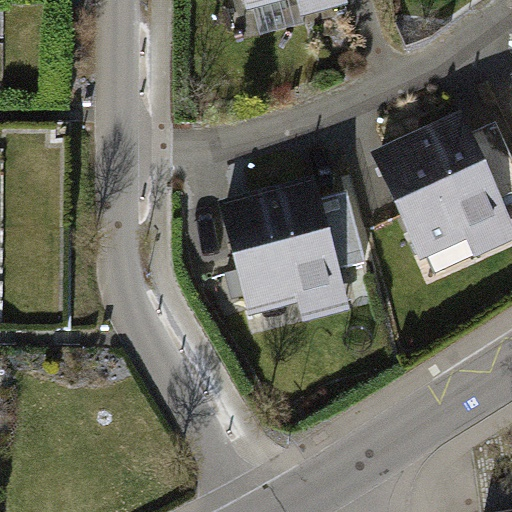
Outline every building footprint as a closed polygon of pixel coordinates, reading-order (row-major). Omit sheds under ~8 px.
[(346,0),(240,0),(244,13),(293,0),(298,0),(303,17),(348,5),(346,0)] [(511,233),(461,119),(369,159),(416,264),(468,241),(476,259),(511,242),(511,233)] [(511,166),(496,128),(472,138),(500,203),(511,197),(511,166)] [(313,179),(216,205),(246,319),(298,305),(303,324),(348,312),(313,179)] [(346,194),(321,201),(340,269),(364,263),(346,194)]
